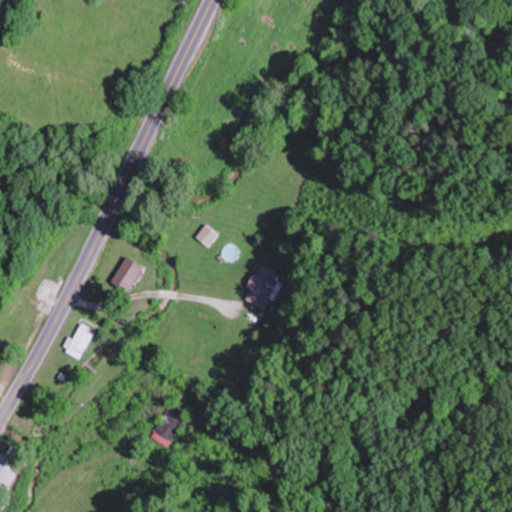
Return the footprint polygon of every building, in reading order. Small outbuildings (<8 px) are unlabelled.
[(112,281),(130,292),(145,267),(128,256),(112,281)] [(245,298),(263,308),(283,277),(265,266),(245,298)] [(94,328),(78,323),(68,355),(85,360),(94,328)] [(220,361),(200,346),(185,367),(205,382),(220,361)] [(191,414),(176,403),(150,436),(166,448),(191,414)] [(0,483),(10,488),(26,455),(8,446),(0,463),(0,483)]
